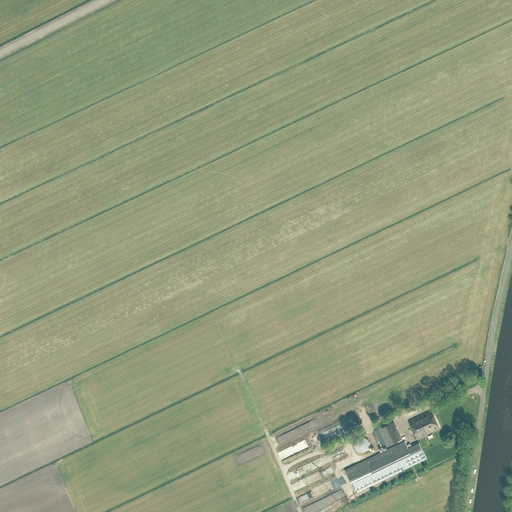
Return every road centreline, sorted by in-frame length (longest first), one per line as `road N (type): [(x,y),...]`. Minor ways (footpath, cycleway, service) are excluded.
road 1 (unclassified): [(465,511),(511,242)]
road 2 (unknown): [(484,384),(351,436),(355,459)]
